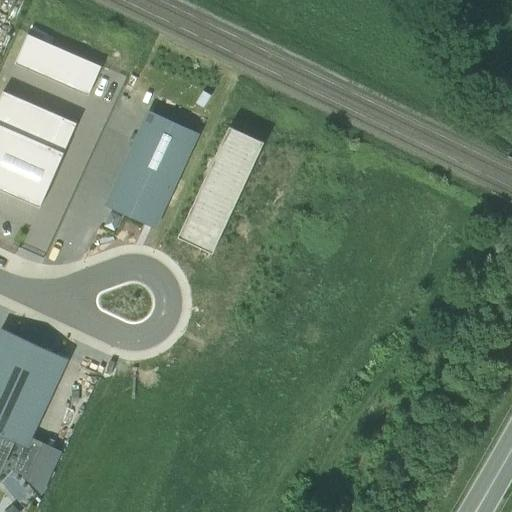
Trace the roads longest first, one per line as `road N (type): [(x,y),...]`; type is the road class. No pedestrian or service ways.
road 1 (unclassified): [(37,296),(122,334),(152,334),(166,313),(167,287),(149,271),(114,269),(84,285)]
road 2 (track): [(304,511),(383,380)]
